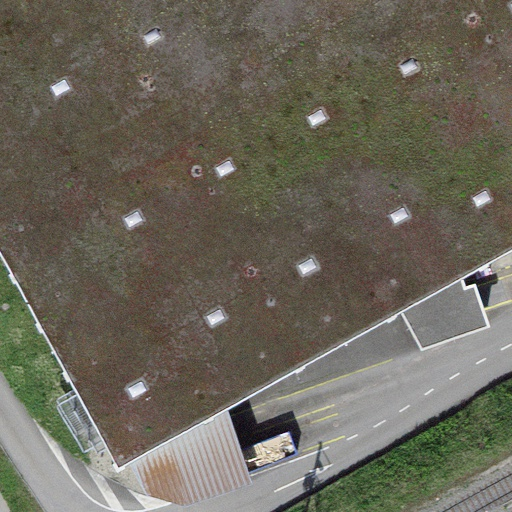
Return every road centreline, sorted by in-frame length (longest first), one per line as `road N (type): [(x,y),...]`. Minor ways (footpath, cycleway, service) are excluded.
road 1 (unknown): [(184,511),(511,327)]
road 2 (unknown): [(0,413),(37,471),(86,511)]
